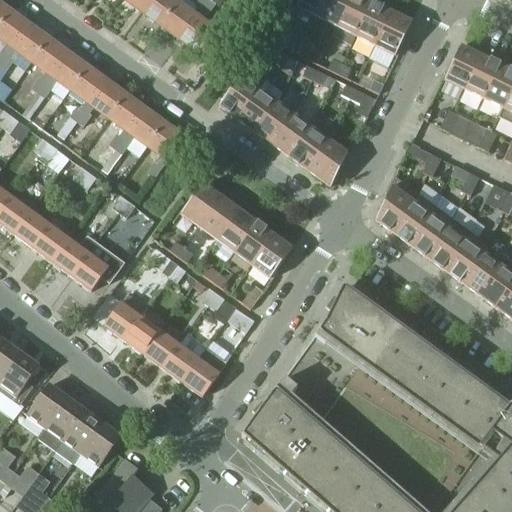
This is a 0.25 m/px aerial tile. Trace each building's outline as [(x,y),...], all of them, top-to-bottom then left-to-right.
[(121,0),(140,14),(150,0),(121,0)] [(150,0),(140,14),(160,28),(176,6),(168,0),(150,0)] [(180,0),(176,6),(160,28),(179,42),(208,2),(205,0),(199,0),(195,6),(186,0),(180,0)] [(293,11),(289,20),(311,31),(316,20),(326,0),(298,0),(294,9),(293,11)] [(326,0),(316,20),(336,29),(350,0),(326,0)] [(350,0),(336,29),(332,38),(351,47),(355,39),(372,5),(370,4),(361,0),(350,0)] [(208,2),(179,42),(199,57),(215,34),(200,24),(200,23),(205,16),(207,17),(214,7),(215,6),(208,2)] [(372,5),(355,39),(375,48),(391,15),(389,14),(375,7),(372,5)] [(0,26),(9,14),(0,7),(0,26)] [(288,14),(274,7),(266,22),(280,29),(288,14)] [(9,14),(0,26),(0,41),(7,47),(1,52),(0,53),(0,67),(7,57),(12,50),(29,28),(9,14)] [(375,48),(369,61),(387,70),(394,57),(397,59),(402,49),(400,48),(406,35),(411,25),(411,24),(395,16),(391,15),(375,48)] [(29,28),(12,50),(17,54),(32,65),(48,42),(29,28)] [(48,42),(32,65),(47,75),(51,79),(67,56),(48,42)] [(288,53),(298,58),(303,48),(293,43),(288,53)] [(313,53),(303,48),(298,58),(308,62),(313,53)] [(279,55),(269,50),(264,60),(274,65),(279,55)] [(442,81),(464,92),(481,59),(477,57),(476,58),(460,50),(456,59),(455,59),(449,72),(447,71),(442,81)] [(288,59),(279,55),(274,65),(284,69),(288,59)] [(46,85),(38,96),(43,99),(44,101),(52,90),(56,82),(71,93),(87,70),(74,61),(67,56),(51,79),(46,85)] [(7,57),(0,67),(0,68),(6,73),(14,62),(7,57)] [(482,59),(481,59),(464,92),(484,102),(501,68),(497,66),(496,68),(482,61),(482,59)] [(327,72),(337,77),(342,67),(332,62),(327,72)] [(351,71),(342,67),(337,77),(347,81),(351,71)] [(502,69),(501,68),(484,102),(502,111),(503,111),(511,93),(511,75),(501,70),(502,69)] [(317,73),(307,69),(302,78),(312,83),(317,73)] [(87,70),(71,93),(85,103),(80,110),(85,113),(90,107),(106,85),(87,70)] [(327,78),(317,73),(312,83),(322,88),(327,78)] [(232,86),(234,88),(225,100),(219,108),(236,120),(235,121),(236,122),(258,92),(238,77),(232,86)] [(39,80),(31,91),(37,95),(38,96),(46,85),(39,80)] [(373,82),(369,92),(379,97),(383,87),(373,82)] [(106,85),(90,107),(109,121),(126,99),(106,85)] [(355,92),(345,87),(340,97),(350,102),(355,92)] [(276,105),(258,92),(236,122),(240,124),(241,123),(253,132),(252,134),(254,135),(276,105)] [(350,102),(359,106),(356,115),(367,120),(376,102),(355,92),(350,102)] [(511,93),(503,111),(502,111),(498,119),(511,126),(511,93)] [(28,120),(43,99),(38,96),(23,117),(28,120)] [(126,99),(109,121),(128,134),(129,135),(145,113),(126,99)] [(276,105),(254,135),(257,137),(258,136),(271,145),(270,146),(271,148),(293,118),(276,105)] [(78,108),(70,119),(77,124),(85,113),(80,110),(78,108)] [(427,112),(423,120),(428,122),(432,114),(427,112)] [(0,119),(0,128),(3,130),(11,119),(4,113),(0,119)] [(85,113),(77,124),(83,129),(91,117),(85,113)] [(128,134),(124,141),(130,145),(126,151),(138,160),(146,149),(148,150),(164,127),(145,113),(129,135),(128,134)] [(449,135),(464,143),(472,125),(448,113),(444,121),(453,126),(449,135)] [(293,118),(271,148),(274,150),(275,149),(288,158),(287,159),(289,160),(310,131),(310,130),(293,118)] [(18,124),(11,119),(3,130),(10,135),(18,124)] [(70,119),(57,137),(64,142),(69,135),(77,124),(70,119)] [(439,131),(449,135),(453,126),(444,121),(439,131)] [(310,130),(310,131),(289,160),(292,163),(293,161),(305,171),(305,172),(306,173),(328,144),(329,144),(334,137),(315,123),(310,130)] [(164,127),(148,150),(167,163),(183,141),(164,127)] [(497,137),(487,132),(482,141),(492,145),(497,137)] [(117,136),(109,147),(116,152),(124,141),(117,136)] [(105,166),(101,173),(107,177),(122,157),(126,151),(130,145),(124,141),(116,152),(105,166)] [(482,141),(478,150),(484,152),(488,154),(492,145),(482,141)] [(34,153),(42,158),(50,147),(43,142),(34,153)] [(344,168),(348,159),(329,144),(328,144),(306,173),(309,175),(310,174),(331,189),(335,179),(336,179),(342,167),(344,168)] [(418,151),(419,150),(416,148),(412,146),(410,145),(407,152),(404,158),(413,162),(414,160),(418,151)] [(57,152),(50,147),(42,158),(49,164),(46,167),(58,176),(69,162),(57,153),(57,152)] [(108,147),(98,161),(105,166),(116,152),(109,147),(108,147)] [(431,157),(427,166),(436,171),(441,162),(431,157)] [(154,181),(162,170),(155,165),(147,176),(154,181)] [(427,166),(422,175),(432,180),(436,171),(427,166)] [(73,181),(80,186),(88,175),(81,170),(73,181)] [(96,181),(95,180),(88,175),(80,186),(88,192),(96,181)] [(469,176),(465,185),(475,189),(479,180),(469,176)] [(387,232),(390,234),(418,197),(394,179),(385,198),(387,199),(376,222),(388,230),(387,232)] [(465,185),(460,194),(470,198),(475,189),(465,185)] [(186,206),(179,215),(199,230),(221,200),(219,199),(218,200),(202,188),(197,196),(196,195),(187,208),(186,206)] [(0,213),(10,199),(0,191),(0,213)] [(511,196),(507,194),(503,203),(511,207),(511,196)] [(404,245),(407,247),(435,209),(418,197),(390,234),(392,235),(393,234),(405,243),(404,245)] [(118,216),(127,204),(120,198),(111,210),(118,216)] [(0,213),(0,226),(14,237),(30,214),(10,199),(0,213)] [(199,230),(216,243),(238,213),(237,211),(236,213),(223,203),(224,202),(221,200),(199,230)] [(499,212),(508,217),(511,209),(511,207),(503,203),(499,212)] [(135,209),(127,204),(118,216),(126,221),(135,209)] [(453,222),(435,209),(407,247),(409,248),(410,247),(423,256),(422,257),(425,259),(447,230),(448,230),(453,222)] [(242,215),(238,213),(216,243),(234,256),(256,225),(254,224),(253,225),(241,216),(242,215)] [(49,227),(30,214),(14,237),(32,250),(49,227)] [(32,250),(53,265),(70,241),(58,233),(64,227),(54,220),(49,227),(32,250)] [(448,230),(447,230),(425,259),(427,261),(428,260),(440,269),(439,270),(442,272),(457,253),(465,242),(464,241),(469,234),(453,222),(448,230)] [(234,256),(251,268),(273,238),(272,237),(271,238),(258,229),(259,228),(256,225),(234,256)] [(457,283),(460,285),(488,247),(469,234),(464,241),(465,242),(457,253),(442,272),(444,274),(445,272),(458,281),(457,283)] [(79,248),(70,241),(53,265),(72,279),(97,245),(87,238),(79,248)] [(276,240),(273,238),(251,268),(271,283),(278,274),(276,273),(285,260),(290,252),(276,242),(276,240)] [(184,251),(175,244),(169,253),(178,259),(184,251)] [(124,265),(97,245),(72,279),(92,294),(101,280),(109,286),(124,265)] [(499,269),(500,269),(500,268),(506,260),(488,247),(460,285),(462,286),(462,285),(475,294),(474,295),(477,298),(499,269)] [(178,259),(186,266),(193,257),(184,251),(178,259)] [(162,274),(169,280),(177,268),(170,263),(162,274)] [(184,273),(177,268),(169,280),(176,285),(184,273)] [(492,308),(495,310),(511,286),(511,276),(500,268),(500,269),(499,269),(477,298),(479,299),(480,298),(492,307),(492,308)] [(210,270),(204,278),(213,285),(219,276),(210,270)] [(213,285),(221,291),(228,282),(219,276),(213,285)] [(198,284),(193,289),(201,295),(205,289),(198,284)] [(511,286),(495,310),(496,312),(497,310),(510,320),(509,321),(511,322),(511,286)] [(244,437),(240,441),(266,457),(268,458),(285,480),(288,476),(290,478),(307,499),(310,495),(311,496),(323,511),(511,511),(511,419),(511,418),(508,416),(508,415),(511,412),(488,400),(486,399),(485,399),(488,395),(462,382),(465,378),(439,365),(438,364),(441,360),(415,348),(415,347),(418,343),(392,331),(394,326),(369,314),(366,312),(348,294),(348,293),(343,289),(336,302),(333,300),(325,312),(330,315),(324,326),(264,408),(261,405),(252,416),(256,420),(244,437)] [(200,302),(208,307),(216,296),(209,291),(200,302)] [(223,302),(216,296),(208,307),(215,313),(223,302)] [(241,306),(250,312),(256,303),(247,297),(241,306)] [(123,343),(140,319),(121,305),(104,328),(120,340),(123,343)] [(236,311),(228,323),(245,335),(253,324),(237,312),(236,311)] [(140,319),(123,343),(130,348),(143,357),(160,333),(140,319)] [(179,348),(160,333),(143,357),(159,368),(162,371),(179,348)] [(188,337),(179,348),(162,371),(182,385),(199,362),(193,357),(201,346),(188,337)] [(0,382),(20,355),(2,343),(0,346),(0,382)] [(32,390),(26,385),(38,369),(20,355),(0,382),(0,394),(19,409),(32,390)] [(219,376),(199,362),(182,385),(202,400),(219,376)] [(45,431),(67,401),(49,388),(27,418),(45,431)] [(62,444),(84,413),(67,401),(45,431),(37,441),(55,455),(63,444),(62,444)] [(79,456),(102,426),(84,413),(62,444),(63,444),(55,455),(72,467),(79,456)] [(120,439),(102,426),(79,456),(98,470),(120,439)] [(85,511),(161,511),(162,511),(149,500),(152,496),(132,479),(137,472),(125,462),(85,511)] [(0,482),(5,486),(13,474),(7,470),(0,478),(0,482)] [(19,479),(13,474),(5,486),(11,490),(19,479)] [(10,491),(5,487),(0,494),(0,495),(5,499),(10,491)] [(38,511),(39,511),(48,500),(41,495),(28,511),(38,511)] [(48,511),(54,504),(48,500),(39,511),(40,511),(48,511)]
